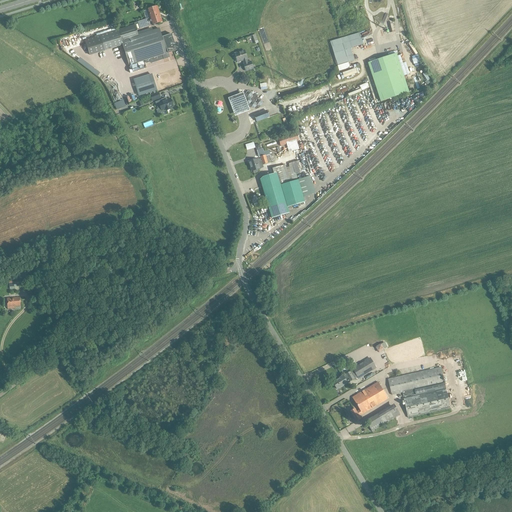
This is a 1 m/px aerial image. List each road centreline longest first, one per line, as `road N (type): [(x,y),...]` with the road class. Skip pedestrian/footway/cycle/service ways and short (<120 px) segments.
road 1 (unclassified): [(381,511),(239,266)]
road 2 (unclassified): [(239,266),(244,207),(167,0)]
road 3 (unclassified): [(0,395),(191,284),(239,266)]
road 4 (unknown): [(15,384),(1,362),(1,342),(50,237)]
